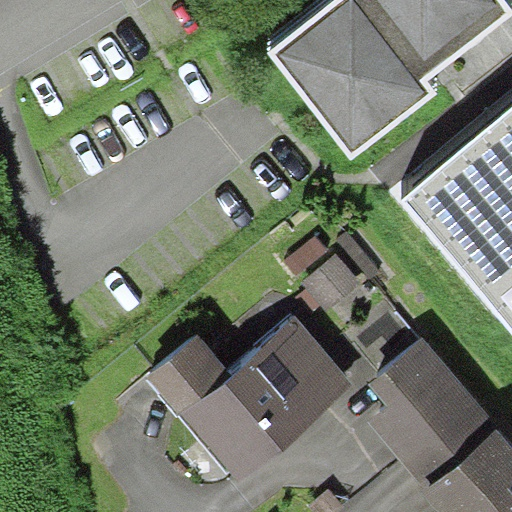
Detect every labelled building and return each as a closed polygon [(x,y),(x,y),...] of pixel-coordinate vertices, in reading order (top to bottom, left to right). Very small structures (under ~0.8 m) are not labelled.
[(333,0),(268,51),(353,159),(438,92),(428,79),(511,13),(511,4),(508,0),(333,0)] [(511,107),(400,201),(511,334),(511,107)] [(303,280),(331,256),(313,235),(286,259),(303,280)] [(303,280),(301,281),(326,311),(360,283),(335,253),(331,256),(303,280)] [(352,387),(295,320),(229,375),(181,416),(239,483),(352,387)] [(178,418),(181,416),(229,375),(197,337),(146,380),(178,418)] [(496,429),(422,338),(369,384),(388,407),(368,422),(422,491),(496,429)] [(511,511),(511,447),(496,429),(422,491),(439,511),(511,511)] [(329,486),(309,503),(316,511),(334,511),(344,504),(329,486)]
